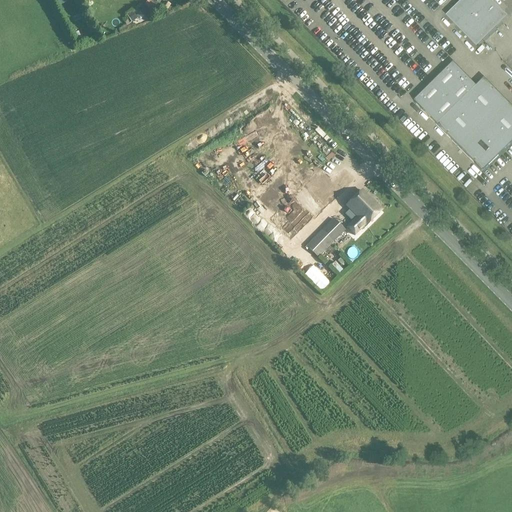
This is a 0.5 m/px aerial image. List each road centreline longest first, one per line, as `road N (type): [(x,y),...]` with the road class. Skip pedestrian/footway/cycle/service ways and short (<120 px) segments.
road 1 (secondary): [(511,303),(216,0)]
road 2 (track): [(0,255),(289,75)]
